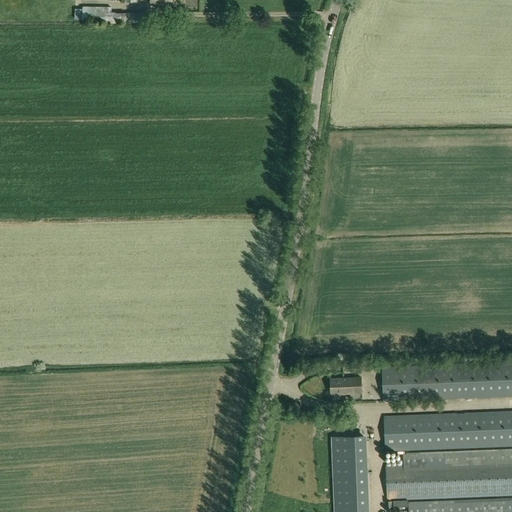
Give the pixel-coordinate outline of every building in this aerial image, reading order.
[(112,13),(112,7),(82,6),(82,20),(147,21),(147,13),(112,13)] [(511,361),(382,367),(383,402),(511,396),(511,361)] [(330,379),(331,394),(362,393),(361,378),(330,379)] [(511,410),(384,416),(385,451),(511,446),(511,410)] [(333,438),(334,467),(364,466),(363,436),(333,438)] [(511,459),(386,465),(387,500),(467,498),(511,495),(511,459)] [(365,496),(357,496),(358,507),(366,506),(365,496)]
